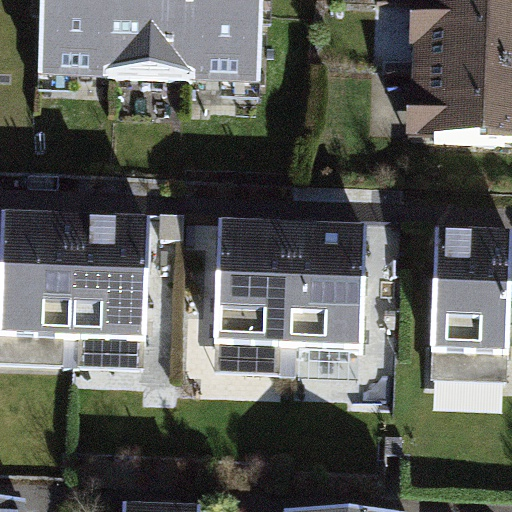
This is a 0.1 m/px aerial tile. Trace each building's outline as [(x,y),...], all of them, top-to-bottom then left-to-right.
[(261,0),(41,0),(40,88),(259,93),(261,0)] [(511,0),(431,0),(431,6),(511,8),(511,0)] [(416,6),(413,76),(511,78),(511,8),(431,6),(416,6)] [(511,78),(413,76),(411,145),(511,148),(511,78)] [(149,237),(0,228),(0,367),(141,375),(149,237)] [(368,243),(225,238),(220,378),(302,381),(301,396),(363,398),(368,243)] [(511,249),(440,249),(438,388),(511,388),(511,249)]
